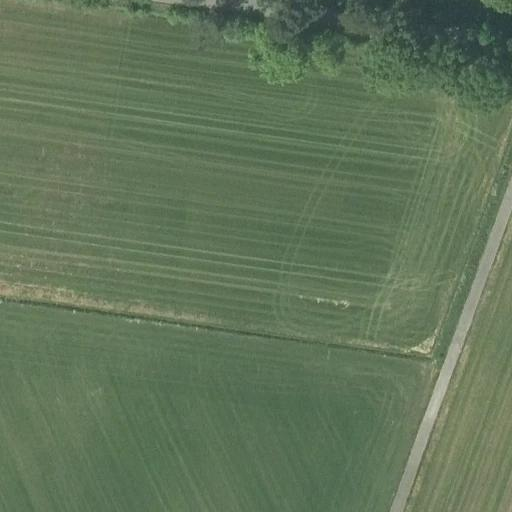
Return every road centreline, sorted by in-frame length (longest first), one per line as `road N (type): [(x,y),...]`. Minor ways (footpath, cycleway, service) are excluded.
road 1 (unknown): [(389,511),(511,163)]
road 2 (unclassified): [(511,45),(184,0)]
